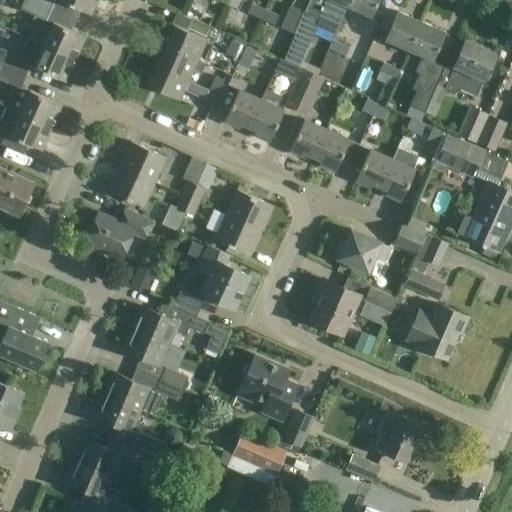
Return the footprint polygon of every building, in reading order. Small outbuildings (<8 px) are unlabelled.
[(51,9),(31,0),(25,0),(21,8),(36,15),(31,24),(50,32),(45,43),(30,36),(29,38),(76,59),(86,37),(54,22),(53,23),(46,20),(51,9)] [(31,0),(51,9),(55,0),(31,0)] [(59,0),(91,15),(98,0),(59,0)] [(228,0),(227,5),(239,10),(243,0),(228,0)] [(310,0),(305,12),(304,11),(294,33),(310,40),(320,18),(318,17),(321,9),(325,0),(310,0)] [(339,26),(342,18),(347,6),(349,0),(325,0),(321,9),(318,17),(320,18),(339,26)] [(378,0),(349,0),(342,18),(348,6),(371,16),(378,0)] [(261,19),(265,10),(251,4),(248,13),(261,19)] [(281,28),(294,33),(304,11),(291,5),(281,28)] [(189,16),(209,25),(212,16),(193,8),(189,16)] [(261,19),(274,24),(278,15),(265,10),(261,19)] [(385,40),(409,50),(421,22),(397,11),(385,40)] [(176,25),(166,46),(198,60),(211,31),(189,21),(185,30),(176,25)] [(421,22),(409,50),(421,56),(414,72),(418,73),(411,89),(416,90),(409,106),(410,106),(425,112),(442,71),(430,66),(445,32),(421,22)] [(33,68),(65,82),(76,59),(29,38),(28,38),(18,59),(6,53),(7,50),(0,47),(0,64),(0,65),(25,76),(30,66),(34,67),(33,68)] [(241,44),(231,40),(225,53),(234,58),(241,44)] [(329,49),(346,57),(349,49),(333,41),(329,49)] [(487,80),(495,63),(491,62),(495,54),(465,41),(454,66),(445,88),(456,93),(458,88),(476,96),(484,79),(487,80)] [(157,66),(189,80),(198,60),(166,46),(157,66)] [(257,51),(246,47),(237,65),(249,70),(257,51)] [(287,52),(284,60),(298,66),(301,59),(287,52)] [(296,81),(302,68),(280,58),(275,71),(296,81)] [(400,70),(384,63),(376,80),(393,87),(400,70)] [(0,79),(14,86),(5,106),(19,113),(51,127),(62,105),(30,90),(30,91),(21,87),(25,76),(0,65),(0,64),(0,79)] [(189,80),(157,66),(148,86),(179,100),(189,80)] [(285,105),(296,110),(313,73),(302,68),(296,81),(285,105)] [(324,78),(317,75),(313,73),(296,110),(308,115),(324,78)] [(216,76),(210,90),(218,93),(224,80),(216,76)] [(249,127),(266,89),(261,100),(239,90),(224,121),(240,128),(241,124),(249,127)] [(282,96),(266,89),(249,127),(256,131),(254,134),(270,141),(284,110),(277,107),(282,96)] [(381,89),(376,101),(385,105),(390,93),(381,89)] [(218,93),(210,90),(204,103),(212,107),(218,93)] [(362,111),(373,116),(378,104),(367,99),(362,111)] [(390,109),(378,104),(373,116),(385,121),(390,109)] [(410,106),(406,115),(421,121),(425,112),(410,106)] [(457,135),(477,143),(489,115),(469,106),(457,135)] [(0,143),(1,144),(6,133),(10,134),(9,136),(41,150),(51,127),(19,113),(14,124),(0,118),(0,143)] [(507,123),(489,115),(477,143),(495,151),(507,123)] [(314,157),(327,130),(304,119),(290,150),(305,157),(307,154),(314,157)] [(432,127),(427,139),(437,144),(443,132),(432,127)] [(349,140),(327,130),(314,157),(322,160),(320,164),(335,171),(349,140)] [(431,168),(444,174),(447,167),(474,179),(474,177),(489,183),(489,182),(497,185),(498,182),(477,172),(486,151),(443,132),(437,144),(430,160),(434,161),(431,168)] [(119,166),(155,182),(166,157),(131,141),(119,166)] [(372,183),(380,187),(392,159),(370,149),(356,180),(371,187),(372,183)] [(415,169),(392,159),(380,187),(387,190),(385,194),(401,201),(407,187),(409,182),(414,172),(415,169)] [(155,182),(119,166),(108,191),(144,207),(155,182)] [(0,206),(18,215),(33,183),(0,168),(0,206)] [(409,182),(407,187),(413,189),(420,174),(414,172),(409,182)] [(185,187),(182,195),(190,198),(196,184),(188,181),(185,187)] [(511,191),(497,185),(489,182),(489,183),(473,218),(465,214),(457,232),(482,243),(481,245),(485,247),(485,245),(498,251),(511,220),(508,218),(511,208),(511,191)] [(196,184),(190,198),(199,202),(205,188),(196,184)] [(226,214),(261,230),(273,206),(237,190),(226,214)] [(182,195),(176,208),(184,212),(190,198),(182,195)] [(199,202),(190,198),(184,212),(193,216),(199,202)] [(152,221),(126,209),(118,225),(112,222),(109,217),(98,212),(85,241),(104,250),(122,258),(133,233),(144,238),(152,221)] [(250,255),(261,230),(226,214),(215,239),(250,255)] [(426,235),(402,224),(394,242),(418,253),(426,235)] [(381,243),(351,229),(345,242),(341,240),(333,256),(368,272),(375,257),(384,261),(390,247),(381,243)] [(230,255),(208,245),(197,268),(209,274),(200,293),(235,309),(250,276),(225,265),(230,255)] [(485,247),(482,254),(494,259),(498,251),(485,245),(485,247)] [(414,262),(411,270),(421,274),(425,267),(414,262)] [(157,270),(140,263),(130,286),(146,294),(157,270)] [(421,274),(411,270),(404,284),(438,299),(445,285),(421,274)] [(360,296),(323,279),(317,292),(322,294),(310,320),(343,334),(360,296)] [(397,298),(370,286),(364,300),(391,313),(397,298)] [(180,291),(173,306),(187,312),(196,316),(203,301),(180,291)] [(31,335),(39,316),(0,299),(0,333),(5,335),(0,346),(0,354),(36,370),(48,342),(31,335)] [(469,317),(436,303),(431,315),(419,310),(406,340),(417,345),(417,346),(447,359),(460,330),(463,331),(469,317)] [(204,333),(209,322),(196,316),(187,312),(182,323),(142,306),(132,328),(170,344),(176,331),(185,336),(189,327),(204,333)] [(123,350),(161,366),(170,344),(132,328),(123,350)] [(377,338),(361,331),(358,338),(356,337),(352,348),(369,355),(377,338)] [(266,399),(261,410),(283,420),(298,386),(285,380),(288,374),(279,370),(280,366),(255,355),(250,365),(245,366),(242,373),(245,377),(240,388),(266,399)] [(164,367),(159,379),(182,389),(187,377),(164,367)] [(145,400),(158,405),(163,393),(178,400),(182,389),(159,379),(154,390),(113,372),(104,394),(141,410),(145,400)] [(23,393),(0,382),(0,426),(10,431),(16,416),(13,415),(23,393)] [(95,416),(131,432),(141,410),(104,394),(95,416)] [(403,408),(384,399),(380,409),(385,412),(375,433),(380,435),(374,448),(387,454),(405,461),(421,424),(400,415),(403,408)] [(278,436),(274,446),(286,452),(297,453),(299,446),(313,417),(296,410),(283,438),(278,436)] [(133,446),(145,451),(160,457),(166,443),(139,432),(137,435),(133,446)] [(232,455),(227,466),(250,477),(260,481),(265,469),(276,474),(286,452),(274,446),(242,432),(232,455)] [(117,439),(113,450),(85,438),(76,460),(112,476),(122,455),(140,463),(145,451),(133,446),(117,439)] [(224,451),(218,462),(227,466),(232,455),(224,451)] [(381,466),(352,453),(345,470),(372,482),(373,481),(374,482),(381,466)] [(108,499),(103,511),(105,511),(139,511),(116,502),(120,493),(108,488),(112,476),(76,460),(66,482),(103,498),(103,497),(108,499)] [(159,471),(168,475),(173,464),(163,460),(159,471)] [(321,487),(318,494),(325,497),(328,490),(321,487)] [(387,504),(411,511),(415,511),(420,498),(392,490),(387,504)] [(361,511),(366,499),(358,496),(352,511),(361,511)] [(100,511),(101,511),(75,500),(69,511),(100,511)]
